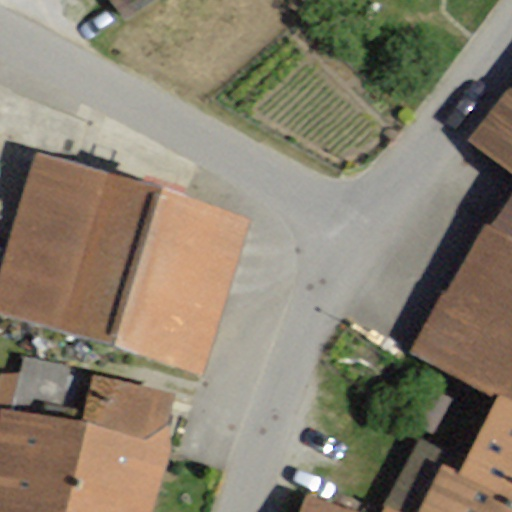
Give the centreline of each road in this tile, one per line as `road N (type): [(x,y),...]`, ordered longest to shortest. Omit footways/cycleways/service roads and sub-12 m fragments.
road 1 (tertiary): [(0,42),(130,103),(351,233)]
road 2 (residential): [(248,511),(351,233)]
road 3 (residential): [(351,233),(511,15)]
